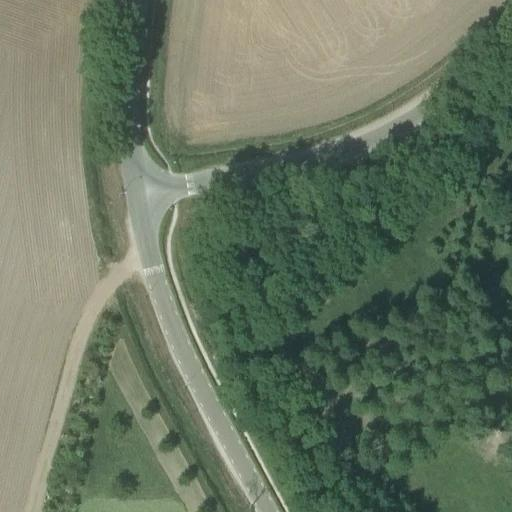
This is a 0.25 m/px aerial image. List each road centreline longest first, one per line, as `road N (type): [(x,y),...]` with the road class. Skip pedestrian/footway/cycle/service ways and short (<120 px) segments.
road 1 (unclassified): [(136,200),(300,166),(391,132),(511,37)]
road 2 (unclassified): [(267,511),(160,297),(136,200)]
road 3 (track): [(149,253),(110,276),(72,342),(33,511)]
road 4 (unclassified): [(136,200),(128,128),(139,0)]
